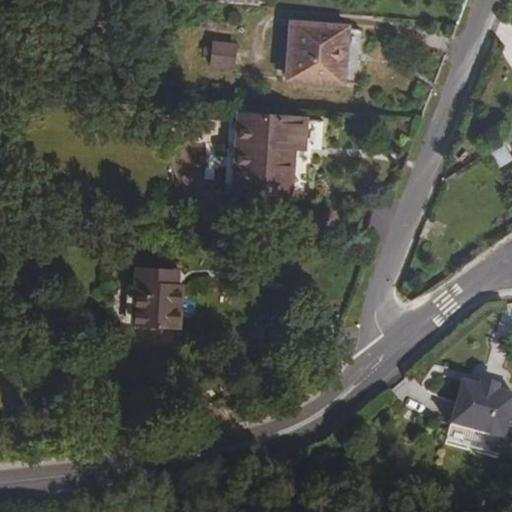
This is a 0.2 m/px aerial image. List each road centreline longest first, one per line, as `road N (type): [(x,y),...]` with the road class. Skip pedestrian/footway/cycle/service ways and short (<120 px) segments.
road 1 (unclassified): [(386,357),(321,415),(265,439),(0,484)]
road 2 (residential): [(386,357),(381,287),(489,0)]
road 3 (unclassified): [(511,257),(386,357)]
